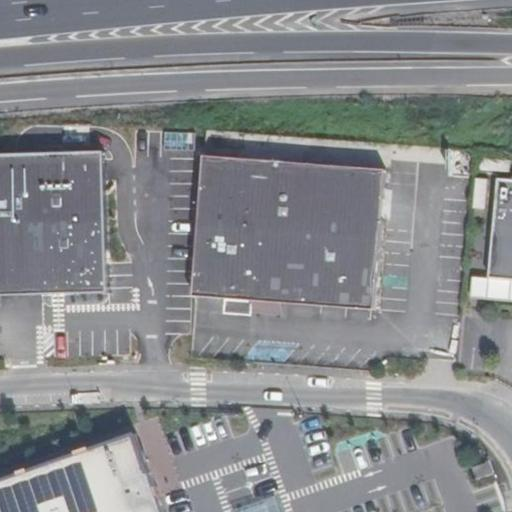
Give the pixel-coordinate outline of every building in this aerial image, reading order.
[(472,178),(473,150),(454,150),(453,177),(472,178)] [(0,295),(48,294),(79,293),(110,293),(106,153),(0,156),(0,295)] [(257,302),(286,304),(376,311),(381,241),(386,170),(206,157),(194,286),(193,297),(257,302)] [(474,207),(486,209),(490,179),(478,177),(474,207)] [(511,178),(499,178),(489,278),(511,280),(511,178)] [(79,293),(48,294),(49,308),(79,307),(79,293)] [(285,317),(286,304),(257,302),(256,315),(285,317)] [(162,511),(155,488),(137,437),(137,436),(0,483),(0,511),(162,511)] [(494,474),(490,462),(474,468),(478,480),(494,474)] [(175,511),(167,483),(155,488),(162,511),(175,511)]
